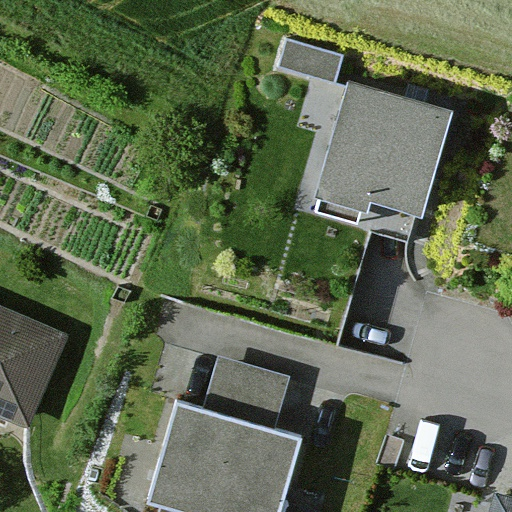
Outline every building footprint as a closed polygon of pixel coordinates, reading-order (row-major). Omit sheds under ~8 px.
[(286,24),(279,53),(338,65),(344,36),(286,24)] [(467,120),(359,89),(329,197),(437,227),(467,120)] [(57,334),(0,309),(0,405),(21,415),(57,334)] [(219,344),(208,391),(283,409),(295,363),(219,344)] [(240,511),(264,425),(188,405),(158,511),(240,511)] [(308,511),(327,441),(264,425),(240,511),(308,511)] [(511,511),(511,477),(496,473),(485,511),(511,511)]
